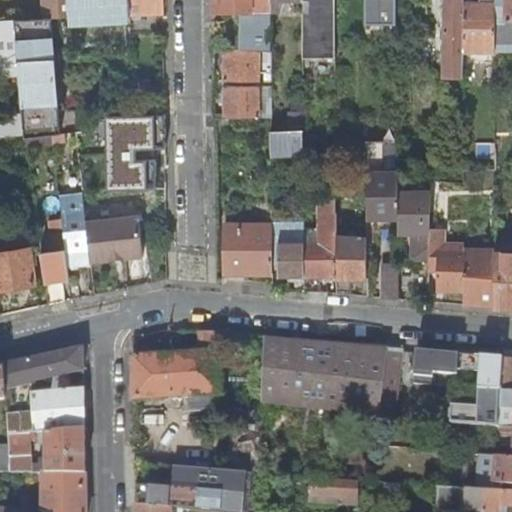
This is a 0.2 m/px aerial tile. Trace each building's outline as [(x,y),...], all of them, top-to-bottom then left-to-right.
[(26,0),(28,19),(43,19),(41,0),(26,0)] [(41,0),(43,19),(51,18),(75,17),(125,14),(124,0),(41,0)] [(156,13),(164,12),(163,0),(124,0),(125,14),(156,13)] [(244,13),(244,49),(259,50),(272,50),(271,12),(271,0),(213,0),(214,13),(244,13)] [(279,0),(271,0),(271,12),(280,12),(279,0)] [(303,0),(304,57),(336,57),(335,0),(303,0)] [(445,78),(465,78),(466,51),(466,3),(465,0),(445,0),(445,8),(436,8),(435,20),(445,20),(445,78)] [(466,51),(497,50),(497,0),(481,0),(481,3),(466,3),(466,51)] [(511,0),(497,0),(497,50),(497,52),(511,51),(511,0)] [(157,32),(156,13),(125,14),(126,33),(157,32)] [(15,20),(20,74),(20,81),(23,111),(25,134),(25,138),(52,135),(60,134),(59,117),(51,18),(43,19),(28,19),(15,20)] [(0,76),(20,74),(15,20),(0,20),(0,76)] [(260,81),(259,50),(244,49),(224,49),(225,81),(260,81)] [(144,94),(143,77),(128,78),(129,95),(144,94)] [(225,86),(226,118),(260,118),(260,86),(225,86)] [(305,126),(303,98),(288,99),(290,127),(305,126)] [(0,137),(25,134),(23,111),(0,113),(0,137)] [(107,115),(108,187),(160,186),(158,114),(107,115)] [(76,116),(59,117),(60,134),(77,133),(76,119),(76,116)] [(383,142),(383,131),(367,131),(367,142),(382,142),(383,142)] [(399,131),(383,131),(383,142),(399,142),(399,131)] [(273,153),(305,153),(305,133),(280,133),(279,132),(272,132),(273,153)] [(496,151),(511,151),(511,132),(496,132),(496,151)] [(54,145),(78,143),(77,133),(60,134),(52,135),(54,145)] [(27,151),(54,148),(54,145),(52,135),(25,138),(27,151)] [(382,175),(382,142),(367,142),(367,217),(393,217),(393,222),(399,222),(399,192),(399,186),(399,179),(399,175),(382,175)] [(323,279),(339,280),(338,230),(338,213),(338,191),(320,191),(321,243),(310,243),(310,237),(306,237),(306,243),(306,276),(306,291),(323,293),(323,279)] [(418,192),(399,192),(399,222),(399,234),(414,234),(415,255),(431,256),(432,234),(432,233),(432,230),(432,215),(432,195),(418,195),(418,192)] [(69,268),(92,265),(91,264),(87,222),(85,209),(84,194),(60,196),(63,219),(69,268)] [(139,215),(87,222),(91,264),(144,258),(139,215)] [(55,251),(42,252),(50,304),(61,302),(67,301),(64,279),(69,278),(69,268),(63,219),(50,221),(52,236),(53,235),(55,251)] [(246,273),(274,273),(274,226),(226,226),(227,274),(228,274),(228,279),(246,281),(246,273)] [(352,280),(368,279),(368,237),(344,236),(344,231),(338,230),(339,280),(339,294),(352,295),(352,280)] [(446,230),(432,230),(432,233),(432,234),(431,256),(431,257),(439,257),(439,274),(439,292),(465,292),(465,305),(495,307),(495,276),(495,255),(495,253),(496,248),(466,248),(466,243),(446,242),(446,230)] [(281,232),(281,243),(306,243),(306,237),(306,233),(281,232)] [(306,243),(281,243),(280,243),(280,276),(306,276),(306,243)] [(31,248),(0,253),(0,290),(37,284),(31,248)] [(511,252),(495,253),(495,255),(495,276),(495,307),(511,308),(511,252)] [(439,257),(431,257),(431,274),(439,274),(439,257)] [(386,268),(386,298),(390,298),(400,299),(400,269),(386,268)] [(222,393),(218,334),(207,333),(201,332),(203,354),(135,358),(136,398),(184,395),(185,412),(222,410),(220,393),(222,393)] [(376,417),(385,348),(329,343),(267,338),(264,403),(376,417)] [(5,366),(7,400),(9,436),(46,432),(87,429),(86,413),(85,374),(85,349),(5,366)] [(439,352),(419,351),(417,376),(435,377),(435,373),(456,375),(457,360),(460,360),(461,354),(439,352)] [(461,354),(460,360),(458,387),(470,388),(473,355),(467,355),(461,354)] [(483,356),(481,389),(503,390),(505,358),(493,357),(483,356)] [(511,358),(505,358),(503,390),(504,390),(511,390),(511,358)] [(435,377),(417,376),(416,383),(434,385),(435,377)] [(465,412),(464,425),(501,427),(502,409),(504,390),(503,390),(481,389),(480,412),(465,412)] [(511,409),(511,390),(504,390),(502,409),(511,409)] [(511,409),(502,409),(501,427),(511,427),(511,409)] [(26,465),(26,474),(44,473),(87,473),(87,455),(87,429),(46,432),(46,465),(26,465)] [(245,431),(243,473),(248,473),(261,474),(263,432),(245,431)] [(10,447),(0,446),(0,473),(7,474),(11,474),(10,447)] [(511,458),(498,457),(496,483),(511,484),(511,458)] [(243,473),(176,468),(173,510),(200,511),(244,511),(248,473),(243,473)] [(87,511),(87,500),(87,473),(44,473),(43,511),(87,511)] [(359,484),(311,480),(309,501),(358,504),(359,484)] [(511,511),(511,491),(467,488),(440,486),(438,511),(456,511),(463,511),(464,507),(466,507),(465,509),(486,510),(486,511),(511,511)]
